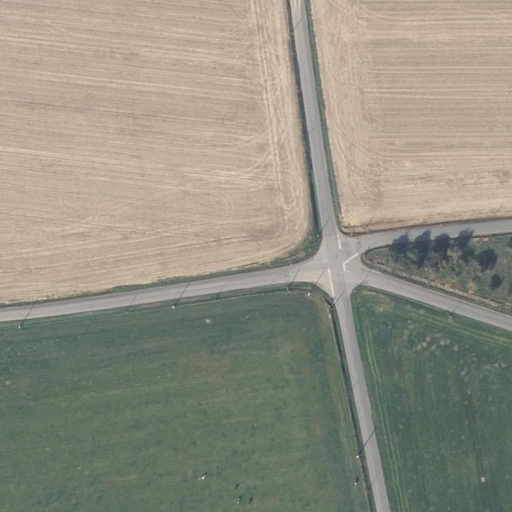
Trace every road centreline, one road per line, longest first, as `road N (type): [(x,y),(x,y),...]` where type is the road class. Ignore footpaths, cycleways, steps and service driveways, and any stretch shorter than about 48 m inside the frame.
road 1 (tertiary): [(0,314),(335,268)]
road 2 (tertiary): [(332,250),(297,0)]
road 3 (tertiary): [(382,511),(335,268)]
road 4 (tertiary): [(335,268),(511,323)]
road 5 (unclassified): [(511,224),(332,250)]
